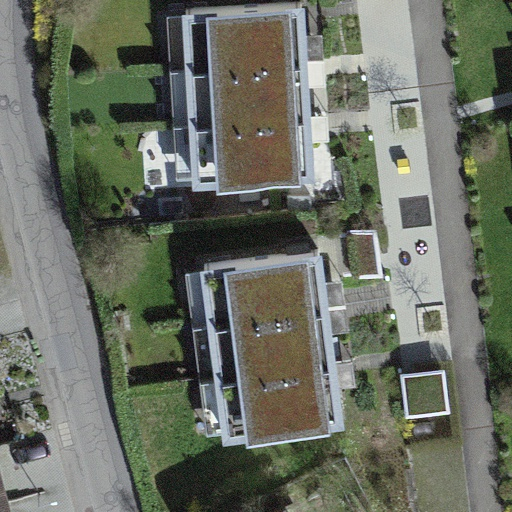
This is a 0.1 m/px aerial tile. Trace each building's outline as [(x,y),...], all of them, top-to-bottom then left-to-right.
[(293,3),(188,10),(193,68),(298,61),(295,23),(295,20),(293,3)] [(298,61),(193,68),(197,125),(302,117),(298,72),(298,71),(298,61)] [(302,117),(197,125),(201,183),(306,175),(303,128),(302,117)] [(312,251),(212,265),(220,321),(319,307),(318,297),(318,293),(312,251)] [(319,307),(220,321),(228,379),(327,365),(322,323),(319,307)] [(327,365),(228,379),(235,435),(335,422),(329,380),(329,377),(327,365)] [(18,511),(0,459),(0,511),(18,511)]
